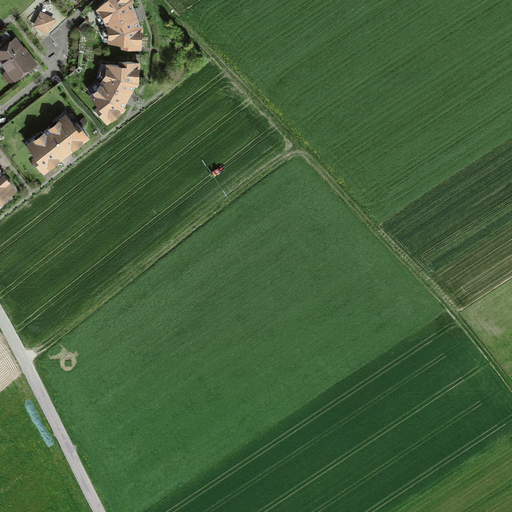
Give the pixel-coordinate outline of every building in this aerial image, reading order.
[(132,0),(106,0),(98,9),(104,15),(110,33),(109,41),(122,42),(122,46),(140,47),(141,26),(132,0)] [(33,26),(48,34),(56,18),(40,11),(33,26)] [(0,48),(0,62),(15,81),(38,63),(16,35),(0,48)] [(139,62),(121,60),(120,65),(100,63),(96,77),(102,81),(99,89),(91,94),(99,105),(96,107),(108,121),(125,108),(138,82),(139,62)] [(27,145),(44,168),(88,135),(71,112),(27,145)] [(0,200),(15,189),(0,169),(0,200)]
